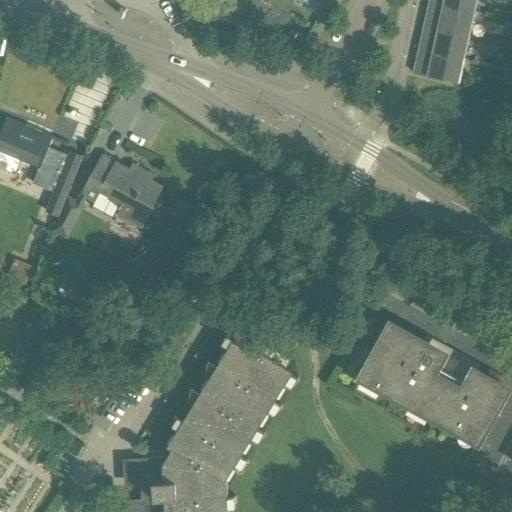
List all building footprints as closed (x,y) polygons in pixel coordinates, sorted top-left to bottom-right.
[(429,0),(429,2),(473,11),(475,0),(429,0)] [(429,2),(424,25),(467,35),(473,11),(429,2)] [(424,25),(419,49),(462,58),(467,35),(424,25)] [(302,37),(292,31),(286,41),(296,47),(302,37)] [(462,58),(419,49),(414,73),(457,82),(462,58)] [(78,83),(70,105),(93,113),(101,92),(78,83)] [(0,169),(10,173),(16,171),(20,160),(39,168),(33,183),(54,192),(46,211),(57,216),(82,157),(80,156),(80,157),(71,153),(72,152),(70,152),(69,156),(64,154),(49,147),(53,137),(42,132),(44,128),(27,121),(25,125),(6,117),(0,131),(0,169)] [(102,154),(98,161),(80,195),(82,196),(82,195),(93,201),(93,202),(94,202),(92,206),(115,219),(117,215),(123,217),(133,222),(133,223),(141,227),(163,187),(152,180),(154,175),(132,163),(132,164),(135,166),(133,171),(102,154)] [(53,231),(63,236),(64,236),(63,235),(78,206),(78,202),(79,202),(77,201),(77,202),(69,198),(69,197),(67,196),(53,231)] [(429,414),(430,415),(478,441),(482,434),(507,389),(482,375),(475,372),(476,371),(475,371),(478,366),(446,348),(443,354),(424,343),(391,325),(376,351),(374,352),(373,354),(371,356),(371,358),(372,360),(364,374),(362,377),(363,378),(365,375),(383,384),(381,388),(411,404),(413,401),(430,411),(429,414)] [(227,511),(227,494),(225,494),(225,481),(293,371),(291,370),(236,336),(168,446),(172,449),(167,457),(146,459),(142,461),(143,469),(146,471),(147,483),(141,483),(142,499),(125,500),(125,511),(227,511)] [(101,383),(122,395),(147,354),(126,342),(101,383)]
